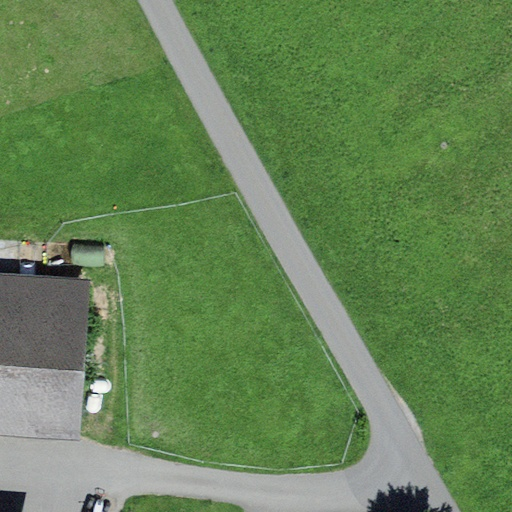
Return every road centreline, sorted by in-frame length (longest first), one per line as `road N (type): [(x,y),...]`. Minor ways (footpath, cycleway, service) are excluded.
road 1 (track): [(167,0),(436,511)]
road 2 (track): [(428,497),(0,471)]
